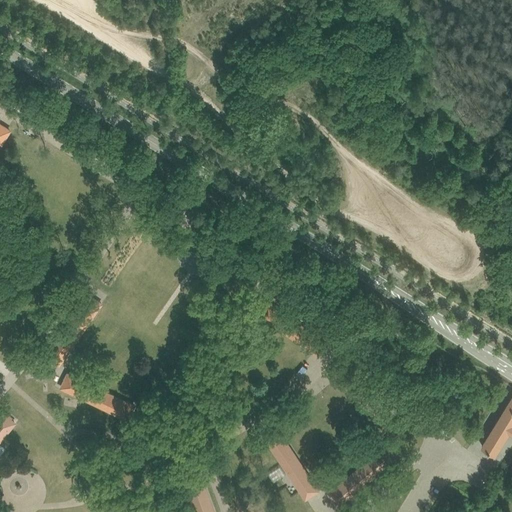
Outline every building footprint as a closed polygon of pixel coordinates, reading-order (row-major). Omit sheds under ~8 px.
[(0,141),(1,143),(4,139),(9,130),(0,124),(0,141)] [(46,355),(59,364),(101,303),(89,295),(46,355)] [(257,312),(318,354),(326,342),(265,300),(257,312)] [(334,371),(382,428),(386,425),(393,418),(346,362),(334,371)] [(61,387),(128,419),(134,405),(68,373),(61,387)] [(511,396),(482,446),(495,454),(509,429),(511,431),(511,396)] [(0,416),(0,439),(15,422),(3,413),(0,416)] [(264,436),(305,498),(318,490),(277,428),(264,436)] [(329,493),(339,504),(395,457),(386,445),(329,493)] [(184,475),(197,511),(213,511),(198,470),(184,475)] [(99,506),(101,511),(117,511),(113,501),(99,506)]
